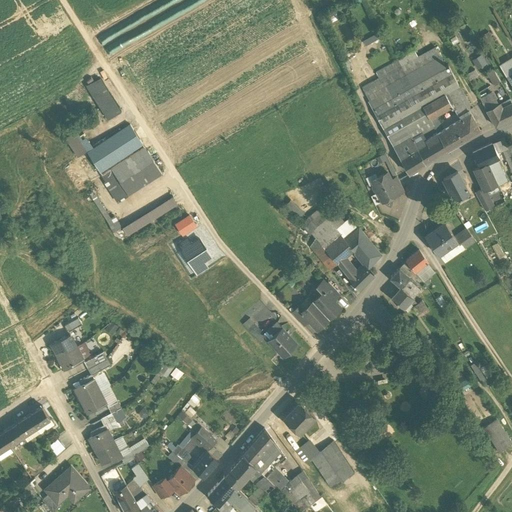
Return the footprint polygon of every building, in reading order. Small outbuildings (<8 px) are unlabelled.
[(376,33),(363,38),(364,43),(378,38),(376,33)] [(434,46),(361,87),(383,126),(400,116),(444,92),(458,84),(448,66),(446,67),(444,65),(434,46)] [(477,67),(487,63),(483,53),(473,57),(477,67)] [(466,74),(469,80),(478,75),(474,69),(466,74)] [(100,77),(86,84),(107,118),(121,109),(100,77)] [(458,84),(444,92),(451,105),(457,115),(468,109),(469,104),(458,84)] [(496,103),(487,86),(476,92),(486,109),(496,103)] [(444,92),(400,116),(407,129),(416,124),(429,117),(435,114),(451,105),(444,92)] [(496,103),(486,109),(495,126),(511,118),(511,116),(506,107),(500,110),(496,103)] [(74,132),(102,114),(99,109),(71,127),(74,132)] [(468,109),(457,115),(459,118),(460,117),(462,122),(463,121),(471,136),(480,130),(468,109)] [(442,127),(435,114),(429,117),(436,131),(442,127)] [(417,147),(411,137),(407,129),(400,116),(383,126),(409,172),(435,156),(434,154),(433,155),(427,142),(426,142),(417,147)] [(471,136),(463,121),(462,122),(460,117),(459,118),(442,127),(436,131),(424,138),(426,142),(427,142),(433,155),(434,154),(445,147),(447,149),(471,136)] [(130,123),(87,151),(102,174),(112,169),(144,145),(130,123)] [(416,124),(407,129),(411,137),(421,132),(416,124)] [(66,137),(78,155),(87,150),(75,133),(66,137)] [(504,138),(491,142),(498,157),(501,155),(506,166),(509,165),(511,163),(511,156),(508,147),(506,143),(504,138)] [(491,142),(472,151),(479,165),(496,158),(498,157),(491,142)] [(144,145),(112,169),(128,194),(162,172),(152,158),(144,145)] [(506,180),(496,158),(488,161),(498,184),(506,180)] [(497,182),(488,162),(479,165),(474,168),(483,188),(497,182)] [(102,174),(119,200),(128,194),(112,169),(102,174)] [(390,178),(387,171),(377,176),(378,179),(373,181),(372,184),(375,189),(377,190),(382,199),(390,195),(390,194),(396,191),(396,193),(397,192),(390,178)] [(443,178),(453,198),(458,196),(468,191),(458,171),(443,178)] [(390,178),(397,192),(403,189),(396,175),(390,178)] [(441,190),(451,205),(460,200),(458,196),(453,198),(447,187),(441,190)] [(481,188),(475,191),(484,208),(492,203),(487,193),(484,195),(481,188)] [(92,197),(113,232),(119,229),(97,193),(92,197)] [(127,234),(177,202),(172,196),(123,227),(127,234)] [(296,216),(302,210),(292,201),(287,207),(296,216)] [(461,219),(456,212),(450,216),(454,223),(461,219)] [(183,233),(196,224),(189,215),(176,223),(183,233)] [(468,235),(470,233),(461,219),(454,223),(459,231),(464,238),(468,235)] [(444,220),(425,234),(438,253),(453,242),(456,240),(457,239),(454,235),(444,220)] [(380,253),(358,226),(344,237),(352,247),(356,251),(361,247),(369,257),(364,261),(367,265),(380,253)] [(459,231),(454,235),(457,239),(456,240),(458,242),(464,238),(459,231)] [(344,237),(340,232),(324,246),(336,261),(337,261),(343,255),(352,247),(344,237)] [(178,243),(193,267),(203,260),(211,256),(199,238),(192,243),(188,237),(178,243)] [(427,260),(419,249),(406,259),(411,266),(414,269),(415,269),(420,265),(427,260)] [(343,255),(337,261),(349,276),(356,270),(345,256),(344,257),(343,255)] [(406,259),(402,264),(406,269),(411,266),(406,259)] [(207,266),(203,260),(193,267),(197,273),(207,266)] [(356,270),(349,276),(358,288),(373,273),(367,265),(364,261),(356,270)] [(420,265),(415,269),(419,275),(424,272),(420,265)] [(409,276),(398,267),(390,277),(399,285),(400,284),(401,285),(409,276)] [(409,276),(401,285),(406,291),(411,296),(417,290),(416,289),(419,285),(409,276)] [(325,278),(317,285),(322,291),(324,289),(330,284),(325,278)] [(330,284),(324,289),(333,299),(339,293),(330,284)] [(401,285),(400,284),(399,285),(391,295),(403,305),(411,296),(406,291),(401,285)] [(322,291),(313,300),(328,317),(340,306),(333,299),(324,289),(322,291)] [(419,301),(413,305),(417,312),(426,306),(422,299),(419,301)] [(328,317),(313,300),(302,310),(301,311),(309,320),(316,328),(328,317)] [(309,320),(301,311),(302,310),(298,305),(291,312),(303,325),(309,320)] [(85,311),(79,317),(84,321),(90,315),(85,311)] [(75,320),(65,325),(69,331),(78,326),(75,320)] [(257,343),(265,336),(250,320),(242,327),(257,343)] [(276,321),(263,334),(265,336),(268,339),(281,326),(276,321)] [(297,343),(281,326),(268,339),(283,356),(297,343)] [(71,334),(52,344),(59,356),(77,346),(71,334)] [(77,346),(59,356),(65,368),(84,359),(77,346)] [(95,357),(85,362),(89,368),(98,363),(95,357)] [(107,358),(98,363),(101,369),(110,365),(107,358)] [(166,360),(159,371),(167,376),(174,365),(166,360)] [(98,363),(89,368),(92,374),(101,369),(98,363)] [(171,375),(179,379),(183,370),(174,366),(171,375)] [(91,379),(89,375),(80,380),(82,384),(91,379)] [(82,384),(75,387),(81,400),(100,390),(94,378),(91,379),(82,384)] [(100,390),(81,400),(88,412),(106,403),(100,390)] [(488,399),(475,399),(475,422),(489,422),(488,399)] [(117,401),(108,406),(111,412),(121,407),(117,401)] [(299,401),(284,417),(298,432),(314,416),(299,401)] [(50,417),(42,405),(28,414),(37,426),(50,417)] [(121,407),(111,412),(115,420),(106,425),(108,428),(109,429),(114,426),(126,416),(121,407)] [(111,412),(102,418),(105,424),(105,426),(106,425),(115,420),(111,412)] [(37,426),(28,414),(15,423),(23,435),(37,426)] [(511,440),(498,419),(486,427),(501,449),(511,442),(511,440)] [(23,436),(15,424),(2,432),(10,445),(23,436)] [(106,425),(105,426),(105,424),(96,429),(98,433),(108,428),(106,425)] [(216,440),(201,426),(194,433),(210,447),(216,440)] [(98,433),(89,438),(95,450),(114,440),(109,429),(108,428),(98,433)] [(264,428),(242,453),(242,454),(252,463),(253,462),(262,470),(281,451),(264,428)] [(10,445),(2,432),(0,433),(0,451),(9,446),(10,445)] [(56,453),(65,446),(58,437),(49,444),(56,453)] [(114,440),(95,450),(102,462),(121,452),(114,440)] [(317,452),(307,440),(300,445),(310,458),(317,452)] [(353,471),(333,440),(321,449),(335,469),(341,480),(353,471)] [(137,445),(130,450),(132,454),(139,449),(137,445)] [(310,458),(300,445),(296,449),(306,461),(310,458)] [(9,446),(0,451),(0,458),(0,459),(12,451),(9,446)] [(192,466),(203,477),(218,460),(207,449),(192,466)] [(130,450),(121,456),(124,462),(134,457),(132,454),(130,450)] [(134,454),(138,460),(143,457),(139,451),(134,454)] [(281,451),(262,470),(253,462),(252,463),(255,466),(262,473),(265,476),(273,469),(271,467),(284,455),(281,451)] [(252,463),(242,454),(224,475),(234,485),(236,486),(251,470),(255,466),(252,463)] [(148,478),(137,463),(131,467),(136,474),(132,477),(139,485),(148,478)] [(88,486),(70,465),(45,487),(49,491),(57,501),(67,492),(73,499),(88,486)] [(194,478),(180,465),(167,479),(180,492),(194,478)] [(255,466),(251,470),(259,477),(262,473),(255,466)] [(275,467),(265,476),(274,484),(279,490),(288,481),(289,481),(275,467)] [(303,470),(297,474),(308,490),(313,498),(315,500),(320,496),(303,470)] [(259,477),(256,480),(260,485),(267,491),(274,484),(265,476),(262,473),(259,477)] [(279,490),(292,509),(296,505),(293,500),(301,495),(308,490),(297,474),(289,481),(288,481),(279,490)] [(234,485),(224,475),(206,493),(217,503),(234,485)] [(172,488),(163,478),(153,485),(160,496),(172,488)] [(137,511),(142,509),(126,485),(119,488),(120,490),(115,492),(125,511),(137,511)] [(267,491),(260,485),(248,498),(254,504),(267,491)] [(164,511),(141,486),(132,492),(144,511),(164,511)] [(308,490),(301,495),(306,503),(313,498),(308,490)] [(57,501),(49,491),(42,497),(52,510),(60,504),(57,501)]
